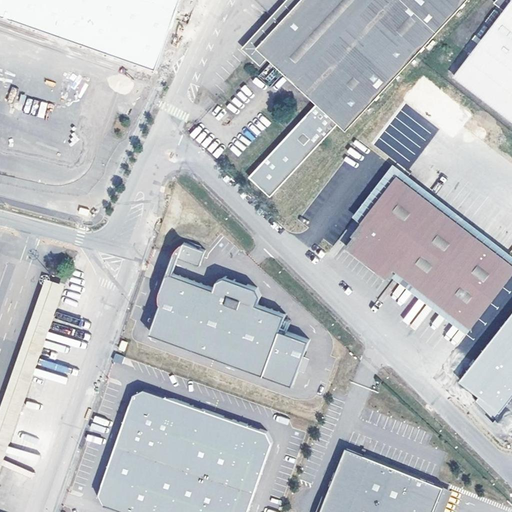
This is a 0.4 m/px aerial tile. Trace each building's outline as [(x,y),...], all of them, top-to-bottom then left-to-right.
[(0,0),(0,19),(155,74),(180,0),(0,0)] [(266,60),(255,50),(300,0),(287,0),(240,51),(259,68),(266,60)] [(269,199),(336,125),(344,131),(464,0),(300,0),(255,50),(266,60),(315,105),(247,179),(269,199)] [(505,9),(455,75),(511,119),(511,0),(495,0),(495,1),(505,9)] [(0,126),(0,180),(77,200),(90,149),(0,126)] [(511,260),(391,166),(351,218),(359,225),(395,179),(511,269),(511,260)] [(469,331),(511,275),(511,269),(395,179),(359,225),(362,227),(346,248),(385,280),(392,272),(396,275),(469,331)] [(206,254),(184,246),(179,250),(177,254),(175,257),(178,261),(200,269),(206,254)] [(159,304),(148,334),(292,384),(297,370),(302,355),(308,339),(278,329),(283,315),(255,305),(258,296),(254,289),(222,278),(215,281),(211,290),(169,275),(163,291),(159,291),(158,296),(158,301),(159,304)] [(469,331),(396,275),(391,281),(464,337),(469,331)] [(46,283),(0,415),(0,476),(64,289),(46,283)] [(511,314),(462,379),(482,393),(479,398),(496,418),(511,398),(511,314)] [(126,343),(121,341),(118,350),(123,352),(126,343)] [(123,358),(114,355),(112,362),(121,365),(123,358)] [(309,357),(302,355),(297,370),(304,372),(309,357)] [(99,494),(105,505),(124,511),(248,511),(272,442),(267,432),(146,389),(135,394),(99,494)] [(433,511),(444,485),(348,445),(319,511),(433,511)] [(443,511),(453,489),(444,485),(433,511),(443,511)]
